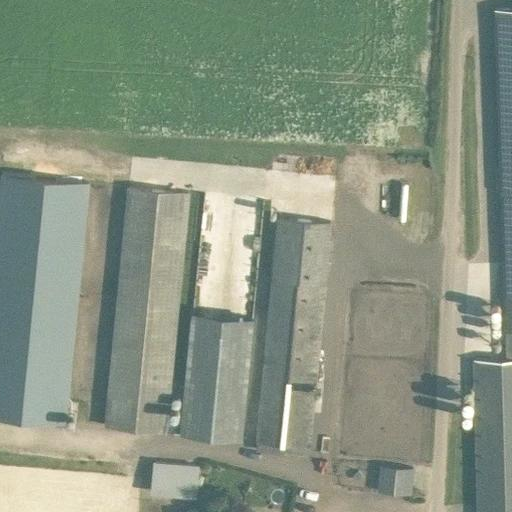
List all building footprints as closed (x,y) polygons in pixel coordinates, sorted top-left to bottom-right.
[(511,6),(495,7),(502,191),(511,190),(511,6)] [(387,176),(388,151),(364,151),(364,175),(387,176)] [(2,173),(0,190),(0,413),(66,420),(89,181),(2,173)] [(129,185),(106,424),(166,429),(190,191),(129,185)] [(507,357),(474,358),(478,511),(511,511),(511,190),(502,191),(507,357)] [(256,449),(308,453),(331,220),(278,215),(256,449)] [(155,461),(152,491),(195,495),(195,488),(197,465),(161,462),(155,461)] [(379,490),(411,493),(413,467),(382,464),(379,490)]
